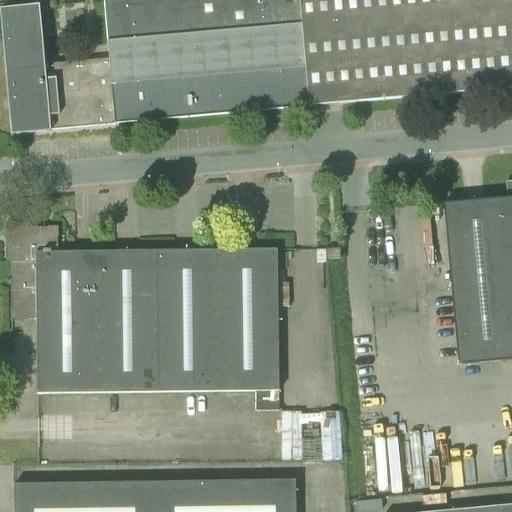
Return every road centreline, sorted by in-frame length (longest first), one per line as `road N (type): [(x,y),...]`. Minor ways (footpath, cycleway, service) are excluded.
road 1 (residential): [(0,182),(511,138)]
road 2 (unknown): [(340,152),(374,310),(417,373),(460,403)]
